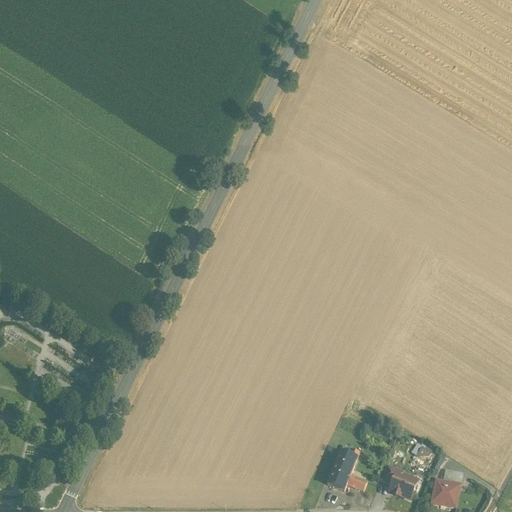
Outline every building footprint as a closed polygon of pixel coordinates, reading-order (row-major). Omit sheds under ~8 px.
[(340,455),(338,454),(337,457),(338,458),(336,465),(334,464),(333,467),(334,468),(328,485),(333,487),(332,489),(335,490),(336,488),(344,492),(347,485),(350,476),(360,453),(352,450),(349,456),(340,453),(340,455)] [(402,472),(387,466),(380,480),(392,485),(397,473),(401,475),(402,472)] [(401,475),(397,473),(392,485),(393,488),(392,493),(394,494),(395,496),(398,497),(400,496),(410,500),(417,484),(409,481),(410,479),(401,475)] [(367,483),(350,476),(347,485),(363,492),(367,483)] [(460,486),(436,481),(432,503),(455,508),(460,486)]
